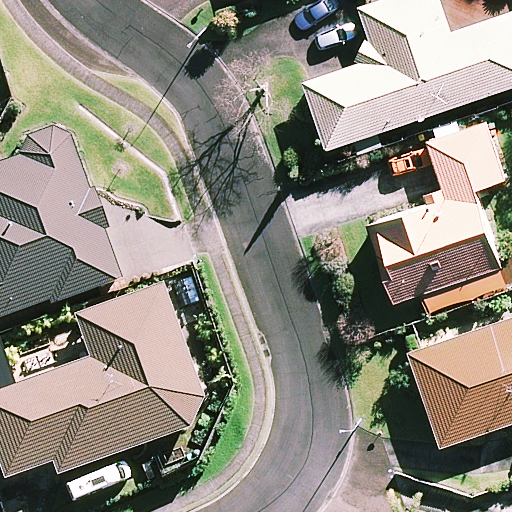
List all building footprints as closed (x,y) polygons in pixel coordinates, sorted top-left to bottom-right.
[(400,0),(363,13),(371,36),(357,70),(307,87),(331,155),(511,91),(511,16),(454,37),(441,0),(400,0)] [(506,185),(488,128),(432,146),(451,205),(374,229),(399,305),(504,271),(479,195),(506,185)] [(88,194),(68,142),(52,134),(27,142),(17,161),(0,167),(0,320),(48,303),(50,308),(121,282),(103,235),(109,233),(94,192),(88,194)] [(57,481),(190,434),(203,405),(161,289),(74,320),(90,365),(0,397),(0,472),(4,485),(52,468),(57,481)] [(511,428),(511,322),(414,357),(447,451),(511,428)]
